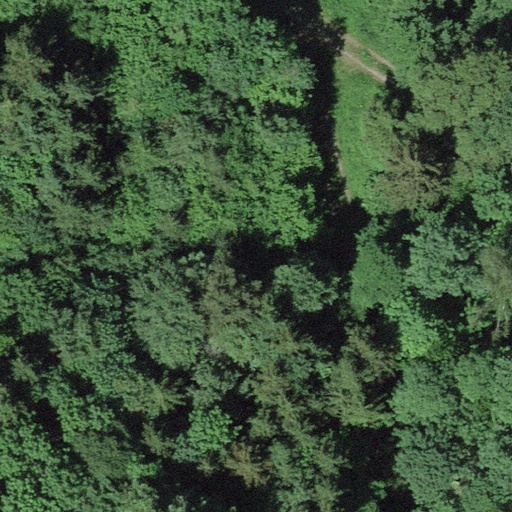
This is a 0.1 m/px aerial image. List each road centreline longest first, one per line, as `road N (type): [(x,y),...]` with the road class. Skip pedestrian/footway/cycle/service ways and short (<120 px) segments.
road 1 (track): [(289,12),(428,511)]
road 2 (track): [(289,12),(511,135)]
